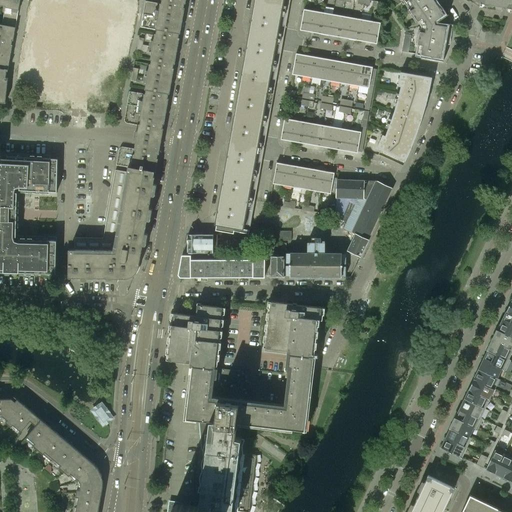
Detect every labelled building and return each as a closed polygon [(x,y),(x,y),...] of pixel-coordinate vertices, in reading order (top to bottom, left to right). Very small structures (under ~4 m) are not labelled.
[(16,27),(20,0),(0,0),(0,6),(1,7),(1,5),(5,6),(2,25),(16,27)] [(33,0),(30,25),(57,28),(53,58),(97,64),(102,24),(115,26),(116,19),(110,18),(112,0),(33,0)] [(161,0),(161,3),(145,1),(143,14),(182,21),(185,8),(183,7),(184,3),(185,4),(186,0),(161,0)] [(266,139),(281,52),(283,38),(285,29),(290,0),(254,0),(248,32),(229,142),(214,225),(216,225),(215,229),(217,230),(220,231),(233,234),(234,231),(249,234),(264,149),(266,139)] [(407,0),(405,2),(411,10),(425,0),(407,0)] [(433,0),(425,0),(411,10),(410,11),(417,22),(422,18),(426,25),(435,23),(434,21),(444,15),(441,11),(442,10),(441,8),(439,8),(438,7),(441,5),(437,0),(436,0),(434,1),(433,0)] [(511,0),(480,0),(479,7),(501,11),(502,7),(503,8),(504,9),(506,9),(507,8),(511,9),(511,5),(511,0)] [(314,11),(304,9),(300,30),(310,32),(314,11)] [(323,12),(314,11),(310,32),(319,34),(323,12)] [(332,14),(323,12),(319,34),(329,35),(332,14)] [(182,21),(143,14),(141,27),(156,29),(156,34),(154,33),(152,47),(177,51),(179,38),(178,38),(179,34),(180,34),(182,21)] [(342,16),(332,14),(329,35),(338,37),(342,16)] [(351,17),(342,16),(338,37),(348,39),(351,17)] [(361,19),(351,17),(348,39),(357,40),(361,19)] [(370,21),(361,19),(357,40),(366,42),(370,21)] [(380,23),(370,21),(366,42),(377,44),(380,23)] [(435,23),(426,25),(425,32),(419,31),(417,44),(419,45),(417,54),(431,56),(432,58),(433,57),(441,58),(442,49),(446,49),(450,27),(435,24),(435,23)] [(13,41),(16,27),(2,25),(0,24),(0,56),(10,58),(12,45),(11,44),(12,40),(13,41)] [(408,52),(411,35),(405,34),(402,51),(408,52)] [(177,51),(152,47),(150,59),(151,60),(150,64),(149,63),(147,77),(172,81),(174,68),(173,68),(173,64),(175,64),(177,51)] [(306,55),(302,54),(296,53),(292,74),(302,76),(306,55)] [(315,57),(306,55),(302,76),(311,78),(315,57)] [(10,58),(0,56),(0,102),(5,103),(8,78),(6,77),(7,71),(8,71),(10,58)] [(325,58),(315,57),(311,78),(321,80),(325,58)] [(334,60),(325,58),(321,80),(330,81),(334,60)] [(344,62),(340,61),(334,60),(330,81),(340,83),(344,62)] [(353,63),(344,62),(340,83),(349,85),(353,63)] [(362,65),(353,63),(349,85),(359,86),(362,65)] [(369,85),(371,77),(372,69),(372,67),(362,65),(359,86),(368,88),(369,85)] [(432,77),(401,72),(398,86),(401,86),(398,99),(425,106),(428,98),(429,93),(432,77)] [(172,81),(147,77),(145,90),(146,90),(145,94),(144,94),(141,107),(166,111),(169,98),(167,98),(168,94),(169,94),(172,81)] [(164,124),(166,111),(141,107),(144,94),(129,91),(124,119),(124,120),(124,121),(125,121),(125,122),(126,123),(127,123),(138,125),(136,137),(161,141),(163,132),(163,128),(162,128),(163,124),(164,124)] [(421,120),(425,106),(398,99),(394,111),(390,123),(417,134),(421,120)] [(294,120),(284,118),(280,139),(290,141),(294,120)] [(361,152),(367,120),(363,119),(361,132),(357,151),(361,152)] [(304,122),(294,120),(290,141),(300,143),(304,122)] [(313,123),(304,122),(300,143),(309,144),(313,123)] [(323,125),(313,123),(309,144),(319,146),(323,125)] [(412,146),(417,134),(390,123),(385,135),(382,134),(376,147),(405,161),(412,146)] [(332,127),(323,125),(319,146),(328,148),(332,127)] [(341,128),(332,127),(328,148),(338,149),(341,128)] [(351,130),(341,128),(338,149),(347,151),(351,130)] [(357,151),(361,132),(351,130),(347,151),(357,153),(357,151)] [(161,141),(136,137),(135,141),(134,149),(123,147),(122,147),(121,147),(120,148),(119,148),(119,149),(119,150),(116,165),(128,167),(127,172),(127,173),(130,173),(130,172),(154,176),(154,172),(155,172),(158,158),(157,158),(157,154),(159,154),(159,153),(160,146),(161,141)] [(0,271),(6,272),(6,274),(10,274),(10,272),(13,272),(13,274),(17,274),(17,272),(20,272),(20,274),(24,274),(24,272),(27,272),(27,274),(31,275),(32,272),(34,273),(34,275),(39,275),(39,273),(41,273),(42,275),(46,275),(46,273),(56,273),(56,240),(47,240),(47,238),(42,238),(42,240),(40,240),(40,238),(35,238),(35,240),(33,240),(32,238),(28,237),(28,240),(25,239),(25,237),(21,237),(21,239),(18,239),(16,237),(16,236),(16,235),(18,234),(18,230),(16,230),(16,227),(18,227),(18,223),(16,223),(16,220),(17,208),(17,205),(19,205),(19,201),(17,201),(17,199),(17,198),(19,198),(19,194),(17,194),(17,192),(19,189),(21,190),(21,192),(26,192),(26,190),(28,190),(28,192),(33,192),(33,190),(36,190),(36,192),(40,193),(40,191),(43,191),(43,193),(47,193),(47,191),(49,191),(57,191),(58,159),(50,158),(42,158),(42,156),(38,156),(37,158),(35,157),(35,155),(31,155),(30,157),(28,157),(28,155),(23,155),(23,157),(20,157),(20,155),(16,154),(16,156),(13,156),(13,154),(9,154),(9,156),(0,155),(0,271)] [(286,164),(282,163),(276,162),(273,183),(283,185),(286,164)] [(295,166),(290,165),(286,164),(283,185),(291,187),(295,166)] [(305,167),(295,166),(291,187),(301,189),(305,167)] [(315,169),(305,167),(301,189),(311,190),(315,169)] [(324,171),(315,169),(311,190),(320,192),(324,171)] [(127,173),(127,172),(115,170),(103,238),(74,237),(74,249),(69,249),(68,277),(125,278),(129,278),(130,277),(134,275),(135,274),(136,273),(137,272),(137,270),(139,266),(155,177),(154,176),(130,172),(130,173),(127,173)] [(334,173),(324,171),(320,192),(330,194),(334,173)] [(368,240),(392,188),(377,181),(337,179),(336,196),(358,197),(355,204),(346,222),(343,228),(356,234),(368,240)] [(335,209),(335,217),(340,220),(349,201),(355,204),(358,197),(336,196),(336,201),(335,209)] [(346,222),(355,204),(349,201),(340,220),(346,222)] [(271,231),(271,241),(291,241),(291,231),(271,231)] [(213,234),(188,234),(188,253),(212,253),(213,248),(217,248),(217,236),(213,236),(213,234)] [(368,240),(356,234),(348,251),(360,256),(368,240)] [(257,254),(257,236),(244,236),(244,254),(257,254)] [(291,253),(286,253),(286,263),(289,263),(289,266),(286,266),(286,275),(290,275),(290,277),(308,277),(324,277),(341,277),(341,276),(345,276),(346,266),(341,266),(341,263),(346,263),(346,256),(344,254),(341,254),(341,252),(325,252),(325,242),(324,242),(324,241),(322,240),(322,242),(321,242),(321,237),(311,237),(311,242),(307,242),(307,252),(291,252),(291,253)] [(191,255),(182,255),(178,275),(180,277),(191,277),(198,277),(204,277),(211,277),(211,260),(191,260),(191,255)] [(264,277),(265,255),(255,255),(255,259),(232,259),(232,277),(239,277),(246,277),(252,277),(264,277)] [(284,257),(271,256),(270,276),(284,276),(284,257)] [(232,277),(232,259),(211,260),(211,277),(219,277),(225,277),(232,277)] [(317,307),(288,303),(275,302),(271,301),(265,348),(293,351),(313,353),(316,354),(316,353),(312,352),(313,347),(316,348),(317,341),(314,340),(314,336),(318,337),(318,330),(315,329),(316,325),(319,326),(320,320),(323,320),(324,319),(320,319),(321,315),(324,315),(325,307),(317,307)] [(196,316),(187,314),(178,313),(174,313),(168,359),(193,362),(215,365),(222,307),(218,306),(218,307),(200,305),(199,316),(196,316)] [(511,326),(511,313),(506,311),(501,321),(511,326)] [(511,326),(501,321),(497,330),(511,336),(511,326)] [(511,336),(497,330),(492,340),(511,349),(511,336)] [(508,359),(511,351),(511,349),(492,340),(488,349),(508,359)] [(511,360),(508,359),(488,349),(482,360),(501,369),(505,371),(511,360)] [(250,505),(250,497),(252,491),(251,483),(254,476),(253,469),(255,462),(255,455),(255,454),(246,453),(246,454),(239,453),(241,438),(235,436),(236,428),(236,422),(292,428),(292,429),(304,430),(304,429),(311,368),(311,369),(312,362),(313,353),(293,351),(292,359),(291,365),(287,408),(238,402),(240,389),(237,389),(238,385),(240,385),(241,381),(228,379),(229,370),(215,368),(215,365),(193,362),(186,418),(207,421),(205,434),(203,433),(203,434),(206,435),(206,434),(208,435),(199,506),(216,508),(215,511),(232,511),(232,510),(239,511),(246,511),(248,511),(250,505)] [(497,378),(501,369),(482,360),(478,369),(497,378)] [(494,389),(499,379),(497,378),(478,369),(473,379),(494,389)] [(241,381),(242,371),(229,370),(228,379),(241,381)] [(489,399),(494,389),(473,379),(469,389),(489,399)] [(249,400),(250,390),(243,389),(241,399),(249,400)] [(485,408),(489,399),(469,389),(464,399),(485,408)] [(12,399),(0,398),(0,416),(3,416),(7,420),(5,422),(11,427),(13,425),(20,431),(18,433),(19,434),(31,421),(36,414),(22,403),(17,399),(15,401),(12,399)] [(480,418),(485,408),(464,399),(459,408),(480,418)] [(106,409),(102,405),(101,403),(98,406),(98,405),(95,408),(92,410),(96,416),(98,420),(99,420),(103,425),(106,423),(109,421),(110,421),(109,420),(112,418),(108,413),(109,412),(106,409)] [(483,419),(480,418),(459,408),(454,418),(473,427),(477,429),(483,419)] [(67,441),(54,430),(38,417),(33,423),(26,431),(29,433),(25,438),(26,439),(28,437),(35,443),(33,445),(43,454),(45,452),(53,458),(67,441)] [(469,436),(473,427),(454,418),(450,428),(469,436)] [(466,448),(471,437),(469,436),(450,428),(445,438),(466,448)] [(461,458),(466,448),(445,438),(441,448),(461,458)] [(97,467),(81,452),(67,441),(53,458),(61,465),(59,467),(69,476),(71,473),(79,480),(80,482),(101,474),(100,472),(99,470),(99,469),(97,467)] [(495,474),(504,454),(494,450),(485,469),(495,474)] [(483,468),(488,457),(481,454),(476,464),(483,468)] [(503,477),(511,458),(504,454),(495,474),(503,477)] [(511,482),(511,481),(511,456),(511,458),(503,477),(511,482)] [(101,474),(80,482),(81,484),(80,490),(77,489),(75,496),(78,497),(77,506),(99,510),(103,488),(103,483),(103,480),(103,478),(102,477),(101,474)] [(439,511),(452,486),(427,475),(409,511),(439,511)] [(505,511),(470,496),(461,511),(505,511)] [(215,511),(216,508),(199,506),(182,504),(178,504),(177,503),(177,505),(174,507),(172,507),(172,510),(173,510),(172,511),(215,511)]
